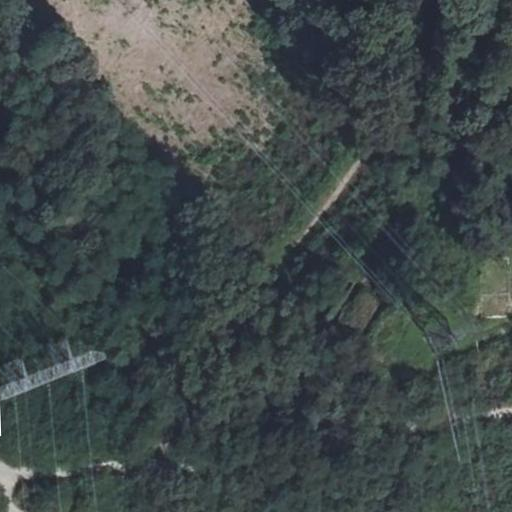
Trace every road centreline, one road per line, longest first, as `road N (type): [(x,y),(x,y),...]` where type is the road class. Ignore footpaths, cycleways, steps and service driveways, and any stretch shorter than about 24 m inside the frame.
road 1 (track): [(448,0),(403,95),(346,177),(239,314),(178,413),(124,465)]
road 2 (track): [(511,403),(124,465)]
road 3 (track): [(124,465),(0,469)]
